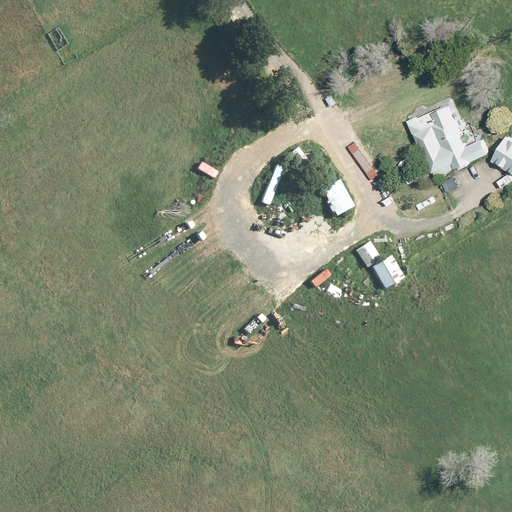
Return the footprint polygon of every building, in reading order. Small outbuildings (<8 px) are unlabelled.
[(446,105),(430,112),(434,121),(411,131),(430,172),(432,171),(435,177),(487,152),(481,137),(464,145),(446,105)] [(511,138),(504,135),(489,161),(511,173),(511,138)] [(335,178),(315,189),(330,217),(350,206),(335,178)] [(368,241),(352,251),(362,268),(378,258),(368,241)] [(388,255),(367,267),(379,289),(400,277),(388,255)]
